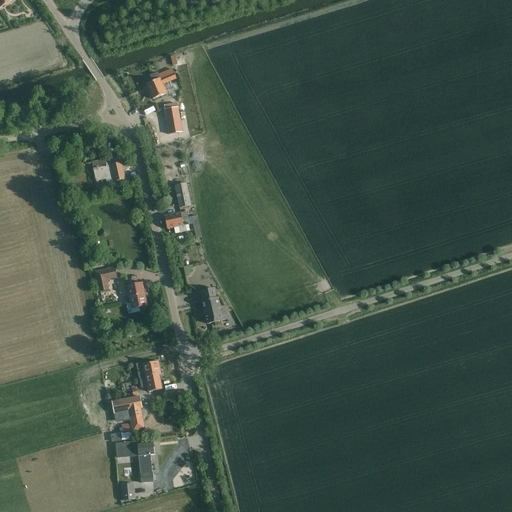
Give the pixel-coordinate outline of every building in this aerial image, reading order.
[(0,0),(0,8),(12,1),(11,0),(0,0)] [(172,81),(170,75),(160,79),(146,85),(152,100),(166,94),(162,85),(172,81)] [(105,167),(104,160),(91,163),(95,183),(106,180),(107,187),(115,185),(115,183),(125,180),(121,163),(105,167)] [(179,210),(191,207),(186,184),(174,187),(179,210)] [(167,230),(189,225),(186,213),(165,218),(167,230)] [(195,239),(200,238),(196,217),(191,218),(195,239)] [(99,293),(109,291),(107,281),(116,279),(114,269),(94,273),(99,293)] [(128,315),(140,312),(139,308),(147,307),(142,284),(126,287),(130,304),(126,305),(128,315)] [(202,302),(207,324),(227,319),(225,310),(220,311),(218,298),(216,298),(214,289),(201,291),(203,301),(202,302)] [(143,387),(147,388),(148,393),(161,390),(159,376),(161,375),(159,363),(143,366),(145,377),(141,379),(143,387)] [(141,408),(139,396),(113,402),(115,413),(128,411),(130,419),(142,417),(141,408)] [(154,455),(153,443),(127,445),(127,451),(138,450),(140,474),(139,474),(140,484),(153,483),(152,473),(151,473),(150,456),(154,455)] [(133,484),(121,485),(123,501),(135,500),(133,484)]
